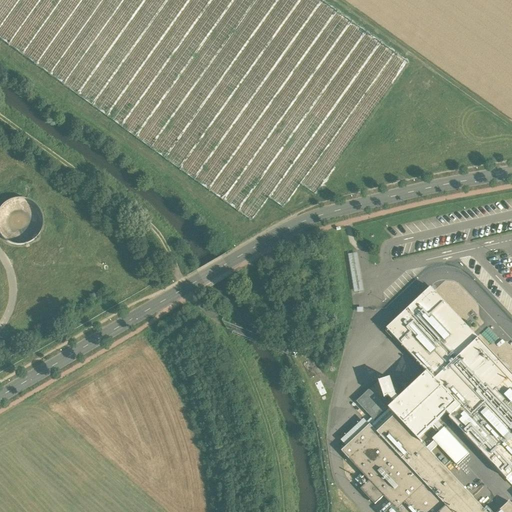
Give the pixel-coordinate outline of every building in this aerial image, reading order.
[(75,150),(65,160),(75,170),(85,160),(75,150)] [(355,291),(363,290),(356,253),(348,254),(355,291)] [(511,374),(430,288),(407,310),(511,422),(511,374)] [(511,422),(407,310),(386,329),(421,366),(420,366),(421,367),(422,367),(427,373),(399,399),(394,403),(389,408),(389,409),(395,415),(421,443),(422,442),(421,442),(418,439),(446,412),(450,416),(449,417),(507,479),(511,473),(511,422)] [(389,379),(379,382),(379,381),(384,398),(385,398),(384,397),(388,396),(394,394),(395,394),(395,393),(392,386),(390,379),(389,379)] [(389,408),(369,390),(356,402),(375,422),(376,423),(380,419),(379,419),(389,411),(388,410),(389,409),(389,408)] [(394,394),(388,396),(394,403),(399,399),(394,394)] [(389,411),(379,419),(380,419),(376,423),(375,422),(371,426),(377,432),(395,415),(389,409),(388,410),(389,411)] [(511,511),(511,505),(509,502),(497,511),(485,511),(421,443),(395,415),(377,432),(451,511),(511,511)] [(364,419),(341,441),(346,446),(369,425),(364,419)] [(346,446),(341,451),(349,459),(377,432),(371,426),(370,425),(369,425),(346,446)] [(451,511),(377,432),(349,459),(369,481),(384,496),(390,503),(398,511),(451,511)] [(384,496),(369,481),(361,489),(375,504),(384,496)] [(398,511),(390,503),(380,511),(398,511)]
